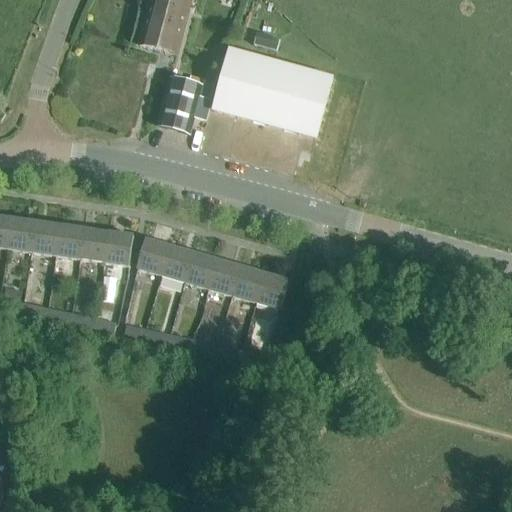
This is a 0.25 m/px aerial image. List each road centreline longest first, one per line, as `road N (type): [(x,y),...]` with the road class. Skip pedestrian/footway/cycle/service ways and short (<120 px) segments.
road 1 (secondary): [(511,268),(152,170),(33,154)]
road 2 (unclassified): [(33,154),(39,86),(69,0)]
